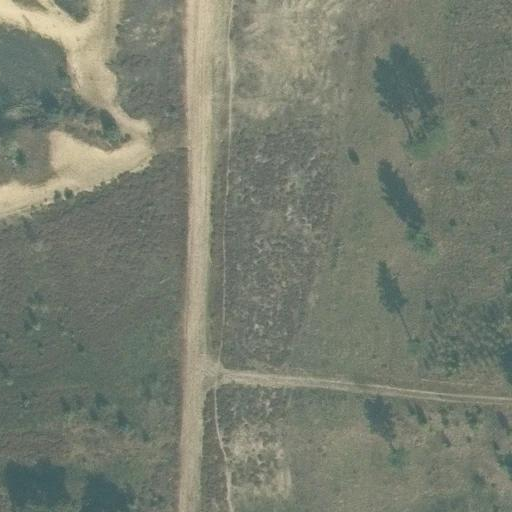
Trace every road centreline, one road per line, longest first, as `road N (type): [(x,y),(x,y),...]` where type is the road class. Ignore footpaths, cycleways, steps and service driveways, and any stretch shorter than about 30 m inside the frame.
road 1 (track): [(205,0),(184,511)]
road 2 (track): [(188,380),(511,407)]
